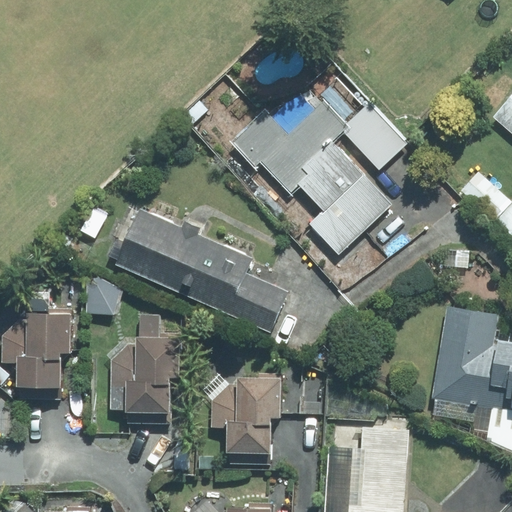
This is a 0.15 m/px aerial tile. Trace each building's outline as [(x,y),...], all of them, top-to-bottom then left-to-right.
[(316,49),(242,135),(328,209),(317,222),(353,252),(392,207),(326,150),(342,132),(389,172),(410,147),(323,72),(331,63),(316,49)] [(511,91),(491,116),(511,133),(511,91)] [(179,118),(190,129),(211,108),(200,97),(179,118)] [(497,220),(511,205),(511,202),(480,170),(463,187),(496,221),(497,220)] [(511,205),(497,220),(511,236),(511,205)] [(261,259),(137,207),(109,272),(272,341),(290,298),(252,281),(261,259)] [(503,309),(449,301),(432,416),(492,424),(488,453),(511,456),(511,348),(498,346),(503,309)] [(13,393),(65,396),(69,312),(18,309),(13,393)] [(125,423),(172,424),(174,334),(111,332),(109,385),(126,386),(125,423)] [(229,456),(280,457),(282,377),(219,375),(217,425),(230,425),(229,456)] [(407,511),(409,414),(327,412),(325,511),(407,511)]
